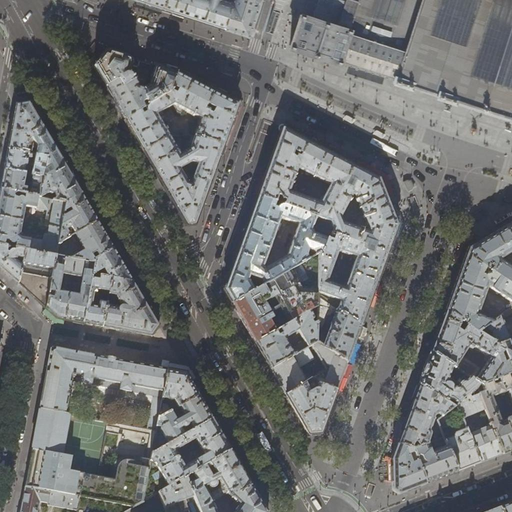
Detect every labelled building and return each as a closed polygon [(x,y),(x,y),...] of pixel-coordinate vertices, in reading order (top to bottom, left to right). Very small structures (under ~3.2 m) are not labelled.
[(136,0),(172,11),(176,0),(136,0)] [(176,0),(172,11),(189,17),(224,28),(232,0),(176,0)] [(232,0),(224,28),(229,30),(248,36),(259,0),(232,0)] [(511,60),(416,29),(416,26),(411,24),(411,25),(357,8),(359,0),(318,0),(313,17),(305,14),(301,13),(301,15),(300,14),(298,20),(299,20),(298,22),(301,22),(295,41),(293,40),(292,42),(291,41),(290,44),(289,46),(291,46),(290,48),(295,49),(295,48),(297,49),(297,50),(302,52),(302,51),(305,51),(305,50),(306,50),(306,49),(325,55),(325,56),(326,57),(325,58),(328,59),(327,60),(333,61),(333,60),(335,61),(334,62),(339,64),(340,63),(341,63),(342,60),(394,77),(393,78),(405,82),(404,84),(405,84),(405,85),(410,87),(410,85),(413,86),(413,85),(414,85),(415,83),(433,89),(433,91),(434,91),(433,93),(436,93),(435,95),(442,97),(442,95),(448,97),(447,99),(454,101),(454,99),(456,100),(456,99),(458,99),(458,96),(462,97),(466,98),(469,99),(476,101),(483,103),(490,105),(498,107),(501,108),(505,110),(507,110),(506,114),(507,115),(507,116),(509,117),(509,119),(511,119),(511,60)] [(511,0),(359,0),(357,8),(411,25),(411,24),(416,26),(416,29),(511,60),(511,0)] [(103,89),(106,87),(94,67),(106,51),(118,55),(125,57),(126,54),(105,47),(104,48),(97,46),(86,60),(103,89)] [(118,55),(106,51),(94,67),(106,87),(107,89),(124,119),(169,93),(176,73),(167,70),(125,57),(118,55)] [(223,146),(226,147),(238,113),(235,112),(237,106),(237,105),(231,102),(233,99),(233,96),(210,84),(207,90),(204,88),(200,86),(201,82),(179,71),(177,74),(176,73),(169,93),(124,119),(132,133),(143,152),(169,137),(156,114),(173,104),(201,119),(195,136),(223,146)] [(36,109),(30,98),(17,101),(16,105),(28,103),(33,110),(36,109)] [(28,103),(16,105),(12,127),(8,150),(31,154),(32,152),(27,151),(28,147),(30,147),(31,142),(28,141),(29,140),(31,139),(32,138),(30,134),(42,127),(35,114),(33,110),(28,103)] [(52,144),(42,127),(30,134),(32,138),(34,140),(32,148),(37,148),(36,153),(32,152),(31,154),(47,157),(45,170),(61,160),(52,144)] [(264,178),(261,177),(258,187),(255,195),(258,196),(275,203),(277,196),(284,199),(285,200),(286,201),(284,206),(316,217),(312,227),(330,233),(386,255),(397,226),(388,203),(379,179),(354,167),(335,156),(334,156),(326,152),(325,151),(284,130),(282,129),(264,178)] [(223,146),(195,136),(191,149),(180,156),(169,137),(143,152),(161,183),(187,226),(194,225),(219,157),(223,146)] [(47,157),(31,154),(8,150),(6,160),(4,170),(23,174),(24,166),(26,165),(26,161),(25,161),(26,157),(34,157),(31,175),(33,176),(44,177),(45,170),(47,157)] [(61,160),(45,170),(44,177),(40,198),(45,199),(43,196),(50,192),(50,193),(52,194),(53,194),(54,193),(56,197),(53,201),(66,203),(81,194),(71,176),(61,160)] [(28,175),(23,174),(4,170),(2,180),(0,190),(24,195),(25,189),(22,188),(24,182),(27,182),(28,175)] [(44,177),(33,176),(29,196),(40,198),(44,177)] [(29,196),(24,195),(0,190),(0,217),(21,222),(24,208),(26,207),(46,211),(45,216),(50,217),(49,227),(61,229),(63,218),(64,212),(66,203),(53,201),(45,199),(40,198),(29,196)] [(81,194),(66,203),(64,212),(70,209),(72,212),(63,218),(61,229),(58,244),(69,238),(65,231),(71,227),(75,234),(97,221),(89,207),(81,194)] [(282,210),(273,207),(275,203),(258,196),(229,275),(224,290),(226,294),(232,303),(252,292),(247,281),(248,277),(260,281),(263,286),(307,261),(305,256),(307,250),(313,252),(315,256),(318,254),(330,233),(312,227),(316,217),(284,206),(282,210)] [(396,218),(402,216),(398,203),(392,205),(396,218)] [(24,222),(21,222),(0,217),(0,245),(25,250),(56,256),(58,244),(61,229),(49,227),(46,242),(19,237),(21,225),(24,225),(24,222)] [(97,221),(75,234),(69,238),(58,244),(56,256),(90,262),(93,260),(91,255),(96,253),(98,257),(113,249),(103,232),(97,221)] [(511,222),(497,231),(491,235),(480,242),(476,244),(468,249),(466,255),(481,265),(483,260),(488,262),(486,268),(511,285),(511,222)] [(360,327),(377,279),(386,255),(330,233),(318,254),(317,299),(360,327)] [(18,283),(25,250),(0,245),(0,267),(0,268),(18,283)] [(113,249),(98,257),(93,260),(90,262),(94,263),(91,275),(99,277),(102,277),(103,274),(100,270),(103,269),(108,278),(111,279),(130,283),(132,282),(119,259),(113,249)] [(45,308),(56,256),(25,250),(18,283),(28,293),(45,308)] [(317,299),(318,254),(315,256),(307,261),(263,286),(252,292),(232,303),(242,322),(254,343),(309,312),(317,308),(317,299)] [(481,265),(466,255),(462,266),(460,271),(459,276),(457,279),(456,285),(445,312),(460,321),(462,317),(467,318),(465,324),(477,333),(485,327),(511,307),(511,285),(486,268),(481,265)] [(91,275),(94,263),(90,262),(56,256),(45,308),(56,318),(66,320),(82,323),(88,293),(85,292),(85,289),(89,289),(91,279),(91,275)] [(220,289),(224,290),(229,275),(226,274),(220,289)] [(108,278),(102,277),(99,277),(98,281),(91,279),(89,289),(88,293),(82,323),(91,325),(102,327),(107,303),(99,301),(98,308),(91,307),(94,289),(109,292),(111,279),(108,278)] [(132,282),(130,283),(111,279),(109,292),(107,303),(102,327),(126,332),(151,336),(158,326),(145,304),(132,282)] [(356,338),(360,327),(317,299),(317,308),(316,321),(316,343),(347,363),(355,340),(356,338)] [(511,373),(511,307),(485,327),(485,329),(485,330),(486,332),(487,332),(489,333),(490,336),(487,339),(502,349),(503,351),(507,361),(511,373)] [(313,320),(313,319),(313,318),(309,312),(254,343),(260,353),(270,369),(304,350),(311,346),(316,343),(316,321),(312,324),(312,323),(311,322),(310,321),(313,320)] [(463,330),(458,327),(460,321),(445,312),(438,331),(430,353),(481,385),(490,381),(497,379),(507,375),(511,373),(507,361),(503,363),(499,355),(501,351),(502,351),(503,351),(502,349),(487,339),(477,333),(465,324),(463,330)] [(362,340),(366,329),(360,327),(356,338),(362,340)] [(347,363),(316,343),(311,346),(325,369),(316,374),(317,376),(313,379),(312,377),(310,378),(309,377),(308,378),(309,381),(307,382),(298,368),(311,360),(304,350),(270,369),(275,378),(285,396),(294,411),(308,436),(321,434),(322,431),(325,423),(326,420),(337,391),(346,364),(347,363)] [(46,374),(39,409),(40,409),(70,415),(73,415),(74,412),(66,410),(71,381),(158,397),(157,399),(155,399),(151,422),(139,420),(138,427),(155,431),(158,419),(167,370),(166,370),(166,369),(164,369),(163,369),(117,360),(110,359),(104,358),(55,349),(55,348),(52,348),(50,349),(50,352),(48,365),(47,365),(47,367),(46,374)] [(481,385),(430,353),(420,383),(418,385),(445,402),(448,396),(458,403),(476,388),(481,385)] [(174,371),(167,370),(158,419),(171,412),(167,406),(169,402),(170,403),(170,400),(171,400),(172,401),(173,401),(176,406),(175,406),(176,409),(180,407),(198,396),(191,383),(185,373),(174,371)] [(490,381),(481,385),(483,392),(478,394),(484,410),(491,426),(502,454),(511,450),(511,380),(509,381),(507,375),(497,379),(499,383),(492,386),(490,381)] [(445,402),(418,385),(408,415),(407,418),(397,444),(397,445),(412,450),(426,444),(429,434),(429,432),(428,430),(429,427),(430,427),(433,419),(432,419),(434,415),(435,416),(436,415),(437,414),(437,413),(442,416),(445,414),(453,407),(445,402)] [(478,394),(476,388),(458,403),(456,404),(463,421),(468,435),(480,463),(490,459),(502,454),(491,426),(475,432),(466,417),(484,410),(478,394)] [(204,405),(198,396),(180,407),(184,416),(176,421),(171,412),(158,419),(155,431),(151,454),(212,419),(204,405)] [(69,417),(70,415),(40,409),(39,409),(39,410),(38,410),(38,411),(39,411),(37,422),(36,422),(36,424),(34,435),(34,436),(32,447),(31,447),(31,448),(32,448),(29,464),(24,487),(59,494),(60,490),(58,488),(55,488),(61,456),(62,456),(62,455),(62,454),(62,453),(61,453),(64,442),(64,441),(64,440),(66,430),(67,430),(67,429),(66,428),(68,417),(69,417)] [(452,432),(445,414),(442,416),(436,420),(438,424),(441,433),(443,438),(457,472),(460,470),(480,463),(468,435),(463,421),(460,423),(458,428),(458,429),(452,432)] [(397,444),(407,418),(401,416),(391,442),(397,444)] [(142,503),(158,493),(185,477),(230,451),(220,433),(212,419),(151,454),(149,464),(142,503)] [(426,444),(412,450),(413,453),(417,462),(425,484),(444,477),(457,472),(443,438),(433,442),(436,450),(431,452),(427,444),(426,444)] [(394,452),(397,445),(391,443),(386,458),(391,460),(394,452)] [(412,450),(397,445),(394,452),(391,460),(391,467),(392,482),(392,491),(399,494),(420,486),(425,484),(417,462),(410,465),(406,455),(413,453),(412,450)] [(211,502),(227,493),(235,489),(238,494),(251,486),(238,465),(230,451),(185,477),(198,510),(211,502)] [(142,503),(149,464),(124,459),(118,463),(118,465),(116,464),(116,466),(117,466),(110,503),(133,508),(142,503)] [(199,511),(198,510),(185,477),(158,493),(165,511),(199,511)] [(266,511),(259,500),(251,486),(238,494),(235,489),(227,493),(239,505),(234,511),(232,510),(230,511),(214,511),(211,502),(198,510),(199,511),(266,511)] [(79,497),(59,494),(24,487),(21,502),(19,511),(36,511),(39,502),(48,503),(47,506),(76,511),(79,497)] [(165,511),(158,493),(142,503),(133,508),(125,511),(165,511)] [(511,511),(511,502),(500,507),(501,511),(511,511)]
